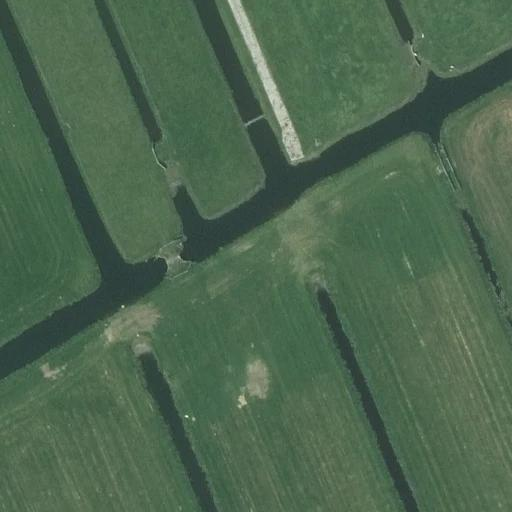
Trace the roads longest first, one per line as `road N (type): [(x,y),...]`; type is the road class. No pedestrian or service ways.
road 1 (track): [(231,0),(323,223),(210,360),(116,402)]
road 2 (track): [(323,223),(343,227),(466,157),(511,147)]
